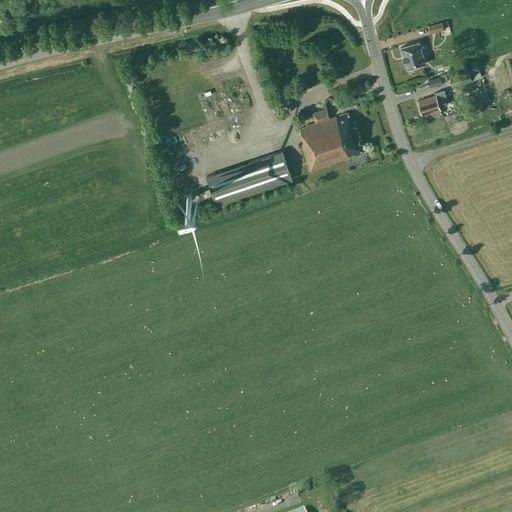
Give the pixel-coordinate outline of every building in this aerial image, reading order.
[(447,20),(441,22),(430,25),(432,32),(443,29),(445,34),(451,32),(447,20)] [(419,44),(422,43),(421,41),(400,47),(406,69),(425,64),(419,44)] [(477,66),(467,69),(449,75),(448,73),(439,75),(430,78),(433,86),(442,83),(451,80),(452,86),(471,80),(481,77),(477,66)] [(438,106),(447,103),(443,90),(434,93),(434,95),(417,101),(419,109),(419,110),(420,112),(421,113),(421,115),(431,112),(432,114),(434,115),(439,114),(440,112),(439,109),(438,106)] [(358,144),(362,143),(354,120),(350,121),(348,113),(330,119),(326,109),(312,113),(315,124),(299,129),(302,139),(300,140),(310,170),(361,153),(358,144)] [(214,202),(290,177),(281,148),(204,174),(214,202)] [(331,476),(333,482),(347,477),(345,472),(331,476)]
